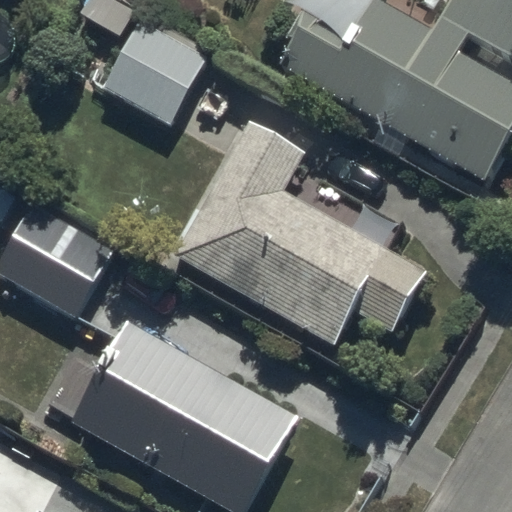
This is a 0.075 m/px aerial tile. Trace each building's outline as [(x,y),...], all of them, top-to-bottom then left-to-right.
[(331,22),(305,68),(511,182),(511,74),(488,61),(497,46),(511,54),(511,0),(483,0),(458,45),(386,4),(365,42),(331,22)] [(158,51),(133,95),(199,132),(224,88),(158,51)] [(267,137),(198,260),(355,347),(370,321),(412,344),(447,280),(298,197),(317,164),(267,137)] [(50,220),(20,274),(95,316),(126,262),(50,220)] [(151,342),(100,432),(243,511),(283,511),(324,439),(151,342)]
